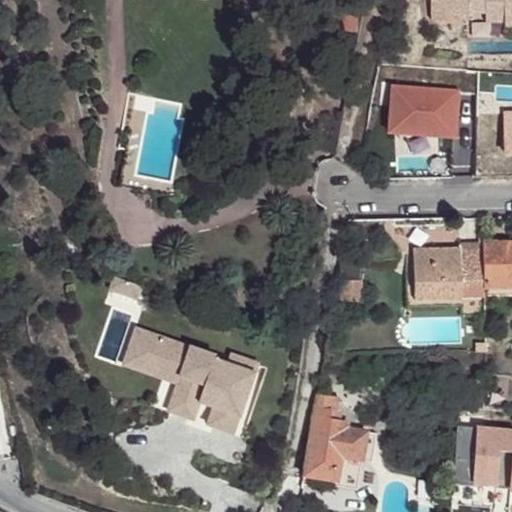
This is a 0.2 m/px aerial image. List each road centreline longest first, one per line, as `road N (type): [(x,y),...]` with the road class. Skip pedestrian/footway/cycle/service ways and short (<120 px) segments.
road 1 (residential): [(342,195),(511,192)]
road 2 (unknown): [(195,225),(280,191),(342,195)]
